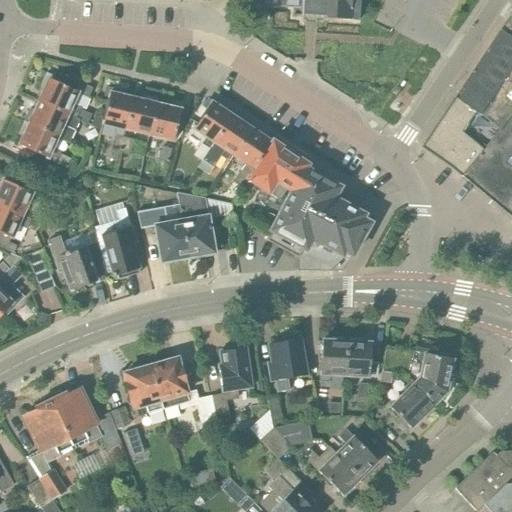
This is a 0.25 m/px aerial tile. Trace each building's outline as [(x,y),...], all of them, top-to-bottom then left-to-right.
[(256,0),(256,5),(300,8),(300,18),(357,21),(358,0),(256,0)] [(464,177),(511,217),(511,17),(468,82),(495,100),(484,116),(502,129),(464,177)] [(38,103),(78,122),(86,125),(91,115),(80,110),(80,108),(72,104),(77,94),(88,99),(93,89),(86,85),(88,81),(72,74),(70,78),(60,74),(56,83),(53,82),(55,77),(47,74),(39,90),(43,92),(38,103)] [(464,177),(502,129),(484,116),(495,100),(468,82),(424,148),(448,164),(464,177)] [(102,125),(125,131),(133,99),(118,95),(119,91),(106,88),(104,97),(109,98),(104,120),(102,125)] [(133,99),(125,131),(148,136),(158,100),(144,97),(144,101),(133,99)] [(158,100),(148,136),(161,139),(173,141),(180,110),(170,107),(171,104),(158,100)] [(25,121),(58,136),(69,141),(78,122),(38,103),(34,111),(30,109),(25,121)] [(193,129),(213,143),(231,116),(211,103),(193,129)] [(209,150),(202,161),(212,168),(220,157),(225,151),(233,156),(252,129),(231,116),(213,143),(209,150)] [(91,125),(101,130),(102,125),(104,120),(94,117),(91,125)] [(58,136),(25,121),(14,144),(66,168),(71,159),(60,154),(60,153),(52,149),(58,136)] [(233,156),(245,164),(253,170),(272,142),(252,129),(233,156)] [(111,149),(120,151),(123,137),(114,135),(111,149)] [(123,137),(120,151),(129,153),(133,139),(123,137)] [(249,177),(247,180),(262,191),(259,195),(264,198),(267,193),(278,201),(286,189),(291,192),(304,168),(306,165),(272,142),(253,170),(249,177)] [(202,161),(209,150),(201,144),(193,155),(202,161)] [(171,149),(162,147),(159,161),(168,163),(171,149)] [(212,168),(202,161),(198,167),(208,174),(212,168)] [(66,185),(71,174),(49,164),(45,175),(66,185)] [(304,168),(291,192),(270,231),(305,250),(311,239),(342,256),(344,252),(352,256),(370,224),(362,219),(364,216),(333,199),(339,187),(304,168)] [(247,180),(249,177),(241,172),(233,183),(241,189),(247,180)] [(0,206),(21,217),(32,194),(7,183),(9,178),(0,174),(0,175),(0,206)] [(181,221),(179,221),(185,259),(214,254),(204,199),(176,193),(181,221)] [(21,217),(0,206),(0,250),(5,252),(6,251),(12,254),(16,246),(8,242),(10,238),(11,238),(18,225),(35,232),(40,226),(29,220),(21,217)] [(185,259),(179,221),(163,224),(160,207),(151,208),(160,263),(185,259)] [(118,280),(140,274),(131,245),(135,243),(124,209),(116,212),(119,222),(98,228),(113,276),(116,275),(118,280)] [(33,211),(29,220),(40,226),(47,217),(33,211)] [(98,244),(94,231),(60,243),(59,240),(49,244),(59,271),(63,270),(70,291),(105,279),(98,244)] [(40,289),(53,284),(41,252),(28,258),(40,289)] [(0,278),(12,267),(17,262),(11,256),(0,267),(0,278)] [(12,267),(0,278),(0,316),(3,314),(5,316),(23,298),(11,285),(21,275),(12,267)] [(47,316),(40,314),(37,322),(44,325),(47,316)] [(294,340),(290,336),(284,337),(282,342),(271,344),(274,363),(271,363),(277,394),(290,391),(288,380),(304,377),(296,340),(294,340)] [(329,374),(343,375),(346,343),(343,343),(343,338),(331,338),(330,342),(321,341),(319,382),(329,382),(329,374)] [(346,343),(343,375),(368,377),(368,376),(376,376),(377,363),(369,363),(370,344),(360,344),(360,339),(348,339),(348,343),(346,343)] [(409,381),(414,351),(385,347),(381,373),(391,374),(404,376),(409,381)] [(213,397),(218,428),(230,426),(225,400),(236,398),(235,390),(251,388),(245,348),(219,352),(221,365),(217,366),(221,395),(213,397)] [(421,378),(414,385),(433,404),(445,392),(446,388),(451,388),(452,377),(448,376),(451,358),(448,358),(449,353),(438,352),(437,356),(425,354),(421,378)] [(149,366),(162,410),(178,406),(180,409),(196,405),(202,431),(218,428),(213,397),(198,399),(195,391),(187,393),(177,359),(149,366)] [(162,410),(149,366),(123,374),(133,409),(134,408),(136,416),(146,413),(147,415),(162,410)] [(391,374),(381,373),(380,382),(390,384),(391,374)] [(367,399),(368,384),(358,384),(357,398),(367,399)] [(433,404),(414,385),(390,409),(400,419),(396,422),(404,430),(408,426),(409,428),(421,416),(424,419),(433,410),(430,407),(433,404)] [(53,403),(51,403),(73,450),(101,437),(107,450),(120,443),(109,413),(93,421),(79,391),(66,397),(65,396),(63,397),(59,396),(55,398),(53,403)] [(273,428),(282,426),(277,396),(267,398),(273,428)] [(73,450),(51,403),(49,404),(44,402),(39,405),(37,409),(34,411),(35,412),(24,417),(40,451),(25,458),(38,479),(52,500),(65,492),(53,471),(48,461),(73,450)] [(339,403),(329,403),(328,413),(338,413),(339,403)] [(117,430),(130,424),(124,407),(110,412),(117,430)] [(307,420),(282,426),(273,428),(260,440),(278,459),(289,447),(311,438),(307,420)] [(128,431),(136,457),(149,452),(141,427),(128,431)] [(343,443),(334,452),(358,478),(361,476),(364,479),(372,471),(369,468),(376,461),(345,429),(337,437),(343,443)] [(358,478),(334,452),(329,447),(318,458),(309,449),(303,456),(319,473),(341,495),(348,488),(351,492),(360,483),(357,480),(358,478)] [(475,511),(504,484),(511,483),(511,468),(507,469),(492,453),(454,489),(475,511)] [(288,469),(278,459),(267,470),(277,480),(268,488),(281,501),(272,511),(313,511),(292,491),(301,483),(287,470),(288,469)] [(0,493),(12,486),(0,461),(0,493)] [(255,482),(262,477),(254,467),(247,472),(255,482)] [(239,505),(248,496),(230,476),(220,486),(239,505)] [(58,511),(52,500),(38,479),(27,486),(43,511),(58,511)] [(511,511),(511,483),(504,484),(475,511),(511,511)]
